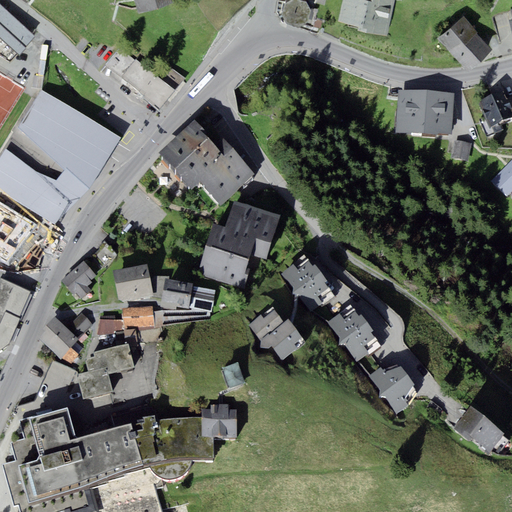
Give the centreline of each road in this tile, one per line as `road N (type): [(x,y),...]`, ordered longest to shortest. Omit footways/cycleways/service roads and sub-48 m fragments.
road 1 (residential): [(448,408),(396,345),(392,318),(325,258),(315,227),(203,89)]
road 2 (residential): [(0,409),(83,233),(203,89)]
road 3 (residential): [(266,34),(421,76),(457,78),(511,64)]
road 4 (track): [(319,236),(389,281),(511,392)]
